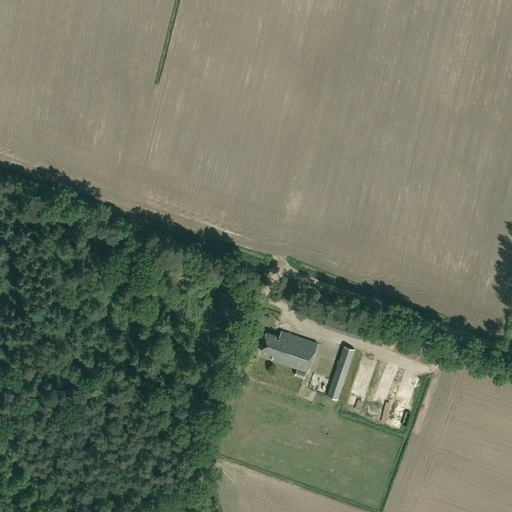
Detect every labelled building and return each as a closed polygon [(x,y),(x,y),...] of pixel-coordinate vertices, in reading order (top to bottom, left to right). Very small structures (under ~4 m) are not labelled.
[(318,343),(288,333),(282,331),(280,336),(266,331),(260,350),(274,355),(272,359),(297,368),(295,375),(304,378),(306,371),(308,372),(318,343)] [(338,399),(355,350),(344,346),(327,396),(338,399)] [(367,375),(364,374),(363,379),(371,381),(374,370),(369,369),(367,375)] [(370,386),(360,383),(355,396),(365,399),(370,386)] [(401,413),(408,394),(402,392),(395,411),(401,413)]
